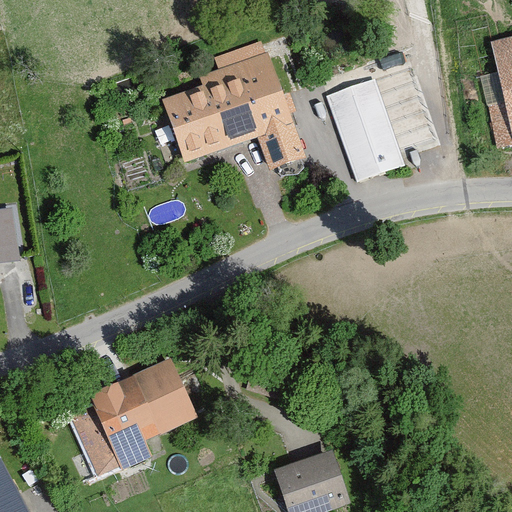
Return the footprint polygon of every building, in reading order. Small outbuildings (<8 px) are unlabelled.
[(511,41),(497,45),(504,73),(483,78),(499,146),(511,142),(511,41)] [(207,89),(168,102),(188,156),(259,130),(272,165),(304,153),(268,55),(203,78),(207,89)] [(401,163),(373,82),(330,97),(358,177),(401,163)] [(0,261),(20,259),(11,204),(0,206),(0,261)] [(257,361),(248,389),(278,398),(287,371),(257,361)] [(176,365),(95,402),(118,459),(204,425),(176,365)] [(29,511),(31,511),(1,453),(0,452),(0,511),(29,511)] [(336,459),(279,474),(291,511),(342,511),(352,509),(336,459)]
